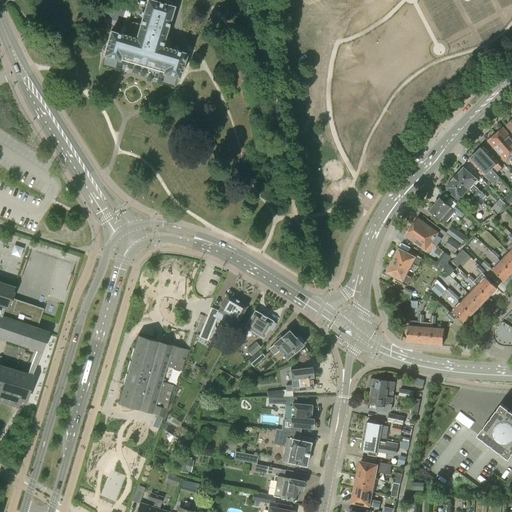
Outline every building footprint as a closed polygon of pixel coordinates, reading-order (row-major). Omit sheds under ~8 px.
[(118,59),(120,60),(164,73),(178,77),(179,77),(179,76),(182,66),(185,67),(188,56),(189,55),(186,54),(186,53),(185,53),(169,48),(171,43),(169,40),(164,39),(173,7),(174,6),(173,6),(161,2),(152,0),(147,0),(140,24),(134,22),(133,22),(132,22),(132,23),(131,23),(130,24),(129,24),(129,25),(129,26),(127,32),(123,31),(122,34),(112,31),(111,31),(110,32),(104,54),(103,55),(104,55),(118,59)] [(116,0),(111,19),(122,22),(127,3),(116,0)] [(310,51),(307,69),(314,70),(316,61),(318,53),(310,51)] [(314,70),(313,78),(321,80),(324,62),(316,61),(314,70)] [(319,90),(311,91),(312,99),(313,109),(321,108),(319,90)] [(312,99),(304,100),(306,118),(314,117),(313,109),(312,99)] [(324,127),(316,129),(319,137),(322,146),(329,144),(324,127)] [(511,138),(503,128),(496,134),(511,152),(511,138)] [(511,152),(496,134),(488,141),(506,162),(510,159),(511,161),(511,152)] [(319,137),(311,140),(317,157),(324,154),(322,146),(319,137)] [(498,162),(483,146),(476,152),(492,169),(493,167),(497,172),(501,168),(497,163),(498,162)] [(492,169),(476,152),(469,159),(485,176),(485,175),(493,184),(500,177),(492,169)] [(477,180),(464,168),(455,177),(469,189),(477,180)] [(453,193),(452,194),(462,203),(467,198),(479,207),(483,202),(473,193),(469,189),(455,177),(446,187),(453,193)] [(477,189),(473,193),(483,202),(487,197),(477,189)] [(440,198),(430,211),(440,220),(445,224),(455,212),(440,198)] [(457,204),(453,209),(462,217),(467,212),(457,204)] [(418,218),(411,227),(431,242),(438,233),(418,218)] [(451,226),(446,233),(461,244),(466,237),(451,226)] [(425,251),(431,242),(411,227),(405,236),(425,251)] [(455,253),(461,245),(451,238),(445,247),(455,253)] [(11,253),(20,256),(23,248),(14,244),(11,253)] [(409,254),(399,249),(387,272),(397,278),(395,280),(407,286),(412,278),(406,275),(412,264),(417,267),(422,258),(410,252),(409,254)] [(451,260),(457,266),(468,254),(462,249),(451,260)] [(444,251),(436,262),(443,266),(443,267),(450,260),(452,257),(444,251)] [(500,256),(494,251),(490,255),(496,260),(500,256)] [(511,255),(509,253),(501,262),(511,272),(511,255)] [(460,264),(466,270),(475,262),(468,255),(460,264)] [(434,260),(431,266),(439,271),(440,271),(443,266),(436,262),(434,260)] [(490,265),(485,260),(481,264),(487,270),(490,265)] [(511,272),(501,262),(493,270),(504,281),(511,272)] [(482,274),(485,272),(479,266),(476,270),(481,275),(482,274)] [(476,281),(474,283),(477,286),(488,297),(497,288),(482,274),(481,275),(475,280),(476,281)] [(476,281),(475,280),(471,275),(467,279),(472,285),(474,283),(476,281)] [(15,285),(0,279),(0,401),(19,407),(21,400),(22,400),(26,401),(34,376),(32,375),(42,350),(48,332),(4,317),(15,285)] [(431,290),(439,297),(445,291),(437,283),(431,290)] [(477,286),(469,295),(480,305),(488,297),(477,286)] [(402,292),(411,296),(413,291),(408,289),(404,287),(402,292)] [(449,288),(447,290),(446,292),(451,297),(454,293),(449,288)] [(460,298),(454,293),(451,297),(456,302),(460,298)] [(211,308),(207,318),(202,329),(211,332),(217,318),(223,321),(223,322),(225,323),(226,323),(232,326),(235,321),(237,322),(247,306),(227,295),(218,311),(211,308)] [(469,295),(461,303),(472,314),(480,305),(469,295)] [(461,303),(453,312),(464,323),(472,314),(461,303)] [(274,321),(255,311),(246,327),(264,338),(269,329),(273,331),(277,324),(273,322),(274,321)] [(455,318),(450,313),(447,316),(452,321),(455,318)] [(193,331),(198,332),(204,316),(199,314),(193,331)] [(407,341),(419,342),(420,327),(408,326),(408,327),(407,327),(406,331),(408,332),(407,341)] [(419,342),(431,343),(432,328),(420,327),(419,342)] [(444,329),(432,328),(431,343),(443,344),(444,335),(445,335),(445,330),(444,330),(444,329)] [(275,344),(275,345),(270,350),(274,355),(280,350),(288,360),(303,347),(303,346),(306,343),(300,336),(297,339),(290,331),(275,344)] [(163,417),(172,386),(162,383),(167,366),(182,371),(185,360),(186,360),(189,350),(188,350),(188,352),(171,348),(170,352),(157,348),(158,344),(137,338),(138,335),(118,403),(118,404),(119,401),(140,407),(141,403),(154,407),(153,411),(163,414),(162,416),(163,417)] [(246,351),(252,357),(261,348),(255,342),(246,351)] [(247,361),(253,368),(265,357),(259,350),(247,361)] [(286,383),(287,391),(292,391),(313,388),(311,376),(312,376),(311,367),(289,370),(291,382),(286,383)] [(372,392),(388,395),(393,396),(395,383),(374,379),(374,380),(370,379),(369,386),(373,387),(372,392)] [(414,392),(401,389),(400,395),(412,398),(414,392)] [(387,397),(388,395),(372,392),(370,404),(377,405),(376,411),(388,413),(390,411),(392,398),(387,397)] [(504,400),(483,428),(478,435),(509,459),(511,454),(511,402),(510,405),(504,400)] [(311,418),(312,405),(292,403),(290,420),(283,419),(282,430),(300,433),(301,426),(312,427),(313,418),(311,418)] [(404,425),(405,416),(389,414),(388,423),(404,425)] [(157,415),(152,426),(158,429),(163,417),(157,415)] [(380,437),(380,438),(387,439),(389,426),(382,425),(367,423),(363,441),(371,442),(372,436),(380,437)] [(402,426),(394,424),(392,431),(400,433),(402,426)] [(273,443),(285,446),(282,461),(306,466),(310,442),(299,439),(300,433),(282,430),(276,429),(273,443)] [(377,457),(378,452),(379,452),(396,455),(398,444),(391,443),(391,446),(386,445),(386,442),(380,441),(380,438),(380,437),(372,436),(371,442),(363,441),(362,449),(369,451),(368,455),(377,457)] [(251,454),(235,451),(233,460),(249,463),(251,454)] [(187,472),(190,458),(181,457),(178,470),(187,472)] [(359,467),(357,469),(356,476),(376,480),(378,472),(390,474),(391,465),(379,462),(378,466),(360,463),(359,467)] [(274,480),(276,481),(274,495),(275,496),(292,499),(292,500),(296,498),(295,496),(296,491),(298,492),(299,488),(301,489),(303,480),(284,477),(286,470),(281,469),(281,468),(255,463),(255,464),(254,472),(269,474),(275,475),(274,480)] [(166,482),(178,484),(179,476),(168,473),(166,482)] [(353,490),(373,494),(376,480),(356,476),(353,490)] [(180,490),(187,492),(190,482),(182,480),(180,490)] [(424,482),(412,482),(412,490),(424,490),(424,482)] [(151,511),(153,507),(140,503),(145,488),(138,485),(132,500),(139,503),(136,511),(151,511)] [(353,496),(352,503),(371,506),(373,494),(353,490),(352,494),(353,496)] [(275,496),(253,492),(252,498),(255,499),(254,504),(259,505),(260,500),(269,502),(274,503),(275,496)] [(157,495),(151,493),(148,500),(154,502),(157,495)] [(164,511),(165,511),(159,509),(161,504),(163,497),(157,495),(154,502),(153,507),(151,511),(164,511)] [(274,503),(269,502),(267,511),(289,511),(291,506),(274,503)]
